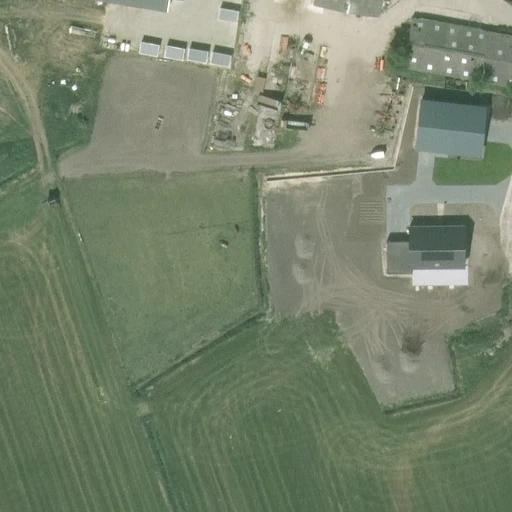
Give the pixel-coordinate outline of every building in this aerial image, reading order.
[(112,0),(171,9),(172,0),(112,0)] [(312,0),(311,6),(379,19),(382,0),(312,0)] [(511,37),(411,19),(403,66),(511,86),(511,37)] [(185,50),(189,36),(161,29),(157,43),(185,50)] [(242,50),(239,73),(249,74),(251,51),(242,50)] [(478,157),(484,110),(418,102),(413,149),(478,157)] [(462,271),(461,225),(405,226),(406,245),(386,245),(387,273),(462,271)] [(402,299),(367,300),(369,365),(404,364),(402,299)]
